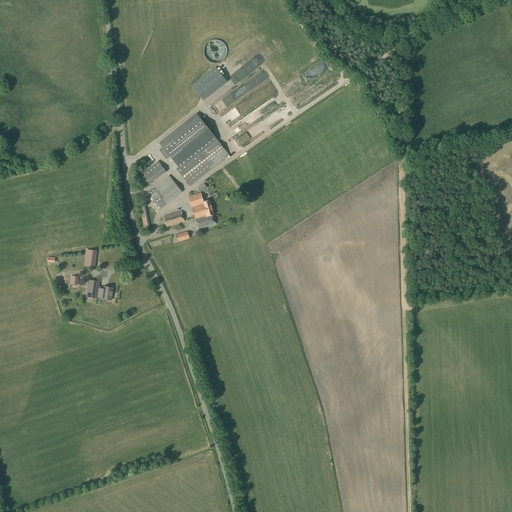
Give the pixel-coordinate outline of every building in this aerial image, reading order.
[(203,98),(228,79),(218,65),(193,84),(203,98)] [(226,110),(249,91),(244,86),(241,88),(221,104),(226,110)] [(246,99),(251,106),(265,97),(261,90),(246,99)] [(299,105),(315,94),(312,90),(296,101),(299,105)] [(227,115),(226,116),(230,123),(245,115),(240,106),(236,108),(239,112),(235,114),(234,112),(229,115),(230,116),(229,117),(227,115)] [(189,186),(228,155),(215,138),(196,114),(159,143),(162,147),(159,150),(166,159),(170,157),(178,168),(176,169),(189,186)] [(144,187),(165,171),(157,161),(136,177),(144,187)] [(160,207),(181,191),(169,176),(148,192),(160,207)] [(203,202),(201,193),(188,197),(198,229),(214,225),(211,216),(213,215),(209,200),(203,202)] [(167,227),(184,222),(181,211),(164,217),(167,227)] [(178,242),(189,238),(187,232),(176,235),(178,242)] [(85,265),(94,266),(96,251),(87,250),(85,265)] [(77,285),(78,277),(71,276),(70,284),(77,285)] [(103,289),(98,288),(99,282),(89,280),(86,297),(97,298),(97,297),(102,298),(102,299),(111,300),(113,288),(104,287),(103,289)]
